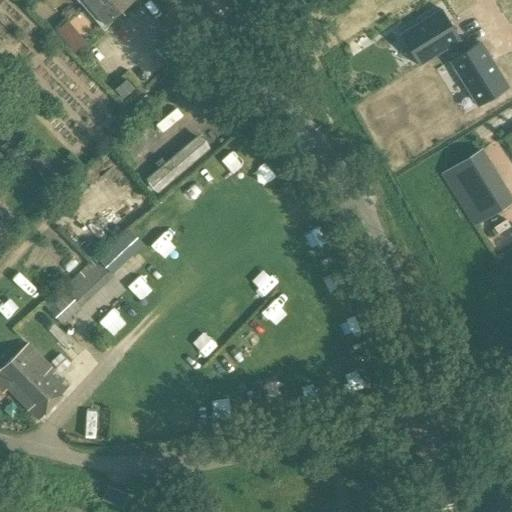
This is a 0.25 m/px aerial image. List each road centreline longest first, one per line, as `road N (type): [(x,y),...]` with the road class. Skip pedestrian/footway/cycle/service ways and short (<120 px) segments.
road 1 (secondary): [(428,417),(402,312),(365,227),(331,171),(219,35)]
road 2 (residential): [(428,417),(136,466),(71,460),(0,440)]
